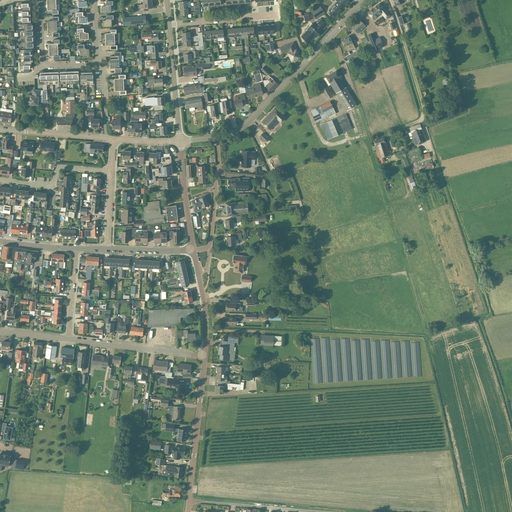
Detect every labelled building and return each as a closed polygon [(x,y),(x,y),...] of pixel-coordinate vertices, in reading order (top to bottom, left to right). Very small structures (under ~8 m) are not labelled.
[(75,0),(76,2),(75,2),(75,9),(79,9),(79,7),(87,7),(87,6),(88,6),(88,3),(87,3),(87,1),(84,1),(84,0),(75,0)] [(151,0),(143,0),(143,4),(138,5),(138,8),(144,8),(152,7),(151,0)] [(183,0),(184,1),(179,2),(180,8),(191,7),(190,1),(191,1),(191,0),(183,0)] [(338,0),(336,3),(343,8),(350,0),(338,0)] [(113,8),(113,1),(106,1),(106,5),(105,5),(105,6),(102,6),(102,9),(101,9),(101,12),(102,12),(102,13),(111,12),(111,8),(113,8)] [(343,8),(336,3),(329,11),(335,17),(343,8)] [(368,13),(374,19),(382,12),(387,18),(391,15),(381,3),(368,13)] [(59,4),(46,5),(46,8),(47,8),(47,11),(52,11),(52,14),(59,14),(59,10),(60,10),(59,4)] [(325,13),(319,5),(310,11),(316,19),(325,13)] [(191,7),(180,8),(181,15),(188,14),(188,11),(195,10),(194,7),(191,7)] [(310,21),(307,9),(295,12),(298,24),(310,21)] [(77,19),(76,20),(76,24),(79,24),(88,23),(88,22),(89,22),(89,19),(88,19),(88,17),(85,17),(85,16),(83,16),(83,12),(79,12),(76,12),(77,19)] [(114,22),(113,15),(107,16),(107,19),(105,19),(105,20),(102,21),(103,23),(102,23),(102,26),(103,26),(103,27),(112,27),(111,22),(114,22)] [(147,23),(146,15),(123,18),(124,26),(147,23)] [(405,15),(398,17),(400,24),(407,22),(405,15)] [(47,27),(57,27),(59,27),(59,17),(52,17),(52,21),(48,21),(48,24),(47,24),(47,27)] [(320,20),(319,19),(315,23),(314,22),(312,24),(311,23),(308,27),(309,27),(307,29),(309,31),(302,38),(308,44),(315,36),(316,37),(322,30),(326,24),(321,19),(320,20)] [(366,26),(359,19),(351,27),(358,34),(366,26)] [(57,27),(47,27),(47,31),(48,31),(48,33),(53,33),(53,37),(60,37),(59,30),(57,30),(57,27)] [(77,29),(77,35),(76,37),(76,40),(89,39),(89,38),(89,35),(88,36),(88,33),(86,33),(85,32),(84,32),(84,28),(77,29)] [(106,36),(105,36),(105,40),(120,39),(119,33),(117,33),(116,29),(110,30),(110,33),(105,34),(106,36)] [(367,35),(374,51),(384,47),(380,37),(375,39),(373,33),(367,35)] [(352,42),(349,36),(341,40),(347,52),(355,48),(352,42)] [(203,38),(182,40),(183,46),(191,46),(190,42),(198,41),(199,46),(196,46),(196,50),(204,49),(203,38)] [(120,39),(105,40),(105,43),(106,43),(106,46),(110,46),(111,50),(117,49),(117,46),(120,45),(120,39)] [(48,46),(48,50),(58,50),(62,49),(62,48),(62,46),(61,45),(60,45),(60,40),(53,40),(53,44),(49,44),(49,46),(48,46)] [(277,56),(288,52),(292,61),(293,62),(295,62),(296,61),(295,60),(300,57),(296,49),(294,42),(275,50),(277,56)] [(84,48),(84,45),(78,45),(78,51),(80,51),(80,56),(89,56),(89,55),(90,55),(90,52),(89,52),(89,49),(86,49),(86,48),(84,48)] [(159,49),(158,49),(158,45),(152,46),(152,45),(146,46),(147,49),(152,49),(153,53),(158,53),(158,52),(159,52),(159,49)] [(58,50),(48,50),(48,54),(49,54),(49,56),(54,56),(54,60),(61,60),(60,53),(58,53),(58,50)] [(199,57),(198,50),(192,51),(192,54),(184,55),(185,62),(192,62),(191,58),(199,57)] [(347,60),(345,61),(347,63),(349,62),(359,57),(358,54),(357,51),(346,57),(347,60)] [(109,59),(109,62),(122,62),(123,62),(123,56),(121,56),(121,52),(114,52),(114,56),(110,56),(110,59),(109,59)] [(162,65),(161,65),(161,61),(155,61),(155,60),(145,61),(146,67),(149,67),(149,66),(153,65),(153,69),(161,68),(162,67),(162,65)] [(224,60),(210,61),(205,62),(205,63),(196,64),(196,66),(184,68),(185,76),(197,75),(200,74),(200,70),(215,68),(215,65),(219,65),(219,63),(221,63),(221,62),(225,62),(224,60)] [(23,66),(20,66),(20,69),(23,69),(24,69),(24,71),(29,71),(29,69),(29,68),(31,68),(31,62),(25,62),(24,62),(23,62),(23,66)] [(122,62),(109,62),(110,66),(110,69),(115,68),(115,72),(122,72),(121,65),(123,65),(122,62)] [(270,73),(264,67),(261,70),(263,72),(267,76),(270,73)] [(260,73),(259,69),(256,70),(258,74),(254,75),(256,83),(262,81),(261,73),(260,73)] [(346,111),(357,105),(336,70),(326,77),(335,93),(336,93),(346,111)] [(46,73),(40,73),(40,79),(39,79),(39,85),(44,84),(44,85),(47,85),(46,73)] [(114,85),(127,84),(127,83),(126,81),(125,75),(119,75),(119,79),(114,79),(115,81),(114,81),(114,85)] [(154,76),(144,77),(144,83),(148,82),(154,82),(154,84),(154,86),(163,85),(162,79),(154,79),(154,76)] [(226,81),(225,76),(203,80),(203,85),(226,81)] [(270,77),(268,79),(263,80),(265,87),(265,86),(271,91),(278,84),(270,77)] [(127,86),(127,84),(114,85),(114,89),(115,89),(115,91),(119,91),(120,95),(126,95),(126,94),(128,94),(128,89),(126,89),(126,88),(126,87),(127,86)] [(184,90),(185,95),(201,92),(200,84),(184,86),(182,87),(183,89),(184,90)] [(263,94),(260,84),(253,86),(254,88),(246,91),(248,99),(263,94)] [(336,94),(330,85),(321,90),(327,100),(336,94)] [(32,96),(30,96),(30,104),(38,105),(38,96),(42,97),(42,101),(48,102),(47,91),(33,90),(32,96)] [(57,130),(73,130),(72,119),(73,118),(74,116),(75,114),(74,100),(74,93),(66,93),(66,104),(63,104),(62,110),(66,110),(66,119),(56,119),(57,130)] [(245,102),(244,94),(238,95),(238,99),(234,100),(236,107),(243,106),(242,103),(245,102)] [(152,102),(154,102),(158,101),(158,104),(154,105),(154,110),(163,109),(162,104),(165,104),(164,97),(157,97),(157,98),(154,98),(145,98),(145,104),(152,104),(152,102)] [(186,109),(189,108),(190,111),(195,110),(194,107),(202,106),(201,97),(185,100),(186,109)] [(218,102),(219,104),(219,105),(220,110),(220,113),(223,112),(224,114),(227,114),(228,114),(229,114),(230,113),(229,106),(231,105),(231,101),(229,101),(222,102),(218,102)] [(333,107),(330,101),(310,110),(316,123),(336,114),(334,109),(332,110),(331,108),(333,107)] [(219,105),(219,104),(216,104),(217,105),(207,106),(208,112),(211,111),(212,116),(213,116),(214,117),(215,116),(216,116),(219,115),(218,111),(220,110),(219,105)] [(267,116),(261,122),(270,130),(279,120),(281,122),(285,118),(274,108),(274,109),(268,115),(267,116)] [(135,118),(135,132),(141,132),(142,124),(138,124),(138,119),(146,119),(146,111),(134,111),(134,118),(135,118)] [(149,120),(150,124),(156,123),(164,122),(164,119),(166,119),(165,112),(159,113),(159,116),(155,116),(155,119),(149,120)] [(352,129),(346,114),(321,125),(327,140),(352,129)] [(88,115),(88,116),(88,121),(91,121),(91,127),(99,127),(99,124),(103,124),(102,119),(99,119),(95,119),(95,115),(94,115),(88,115)] [(112,129),(120,129),(120,116),(116,116),(116,120),(112,120),(112,129)] [(422,129),(420,124),(409,128),(416,145),(426,141),(422,129)] [(159,131),(155,131),(156,135),(161,135),(167,134),(168,134),(168,131),(167,131),(167,130),(169,130),(168,126),(166,126),(160,126),(159,126),(159,131)] [(269,138),(263,132),(258,137),(264,143),(269,138)] [(390,155),(384,137),(373,141),(379,158),(390,155)] [(11,139),(3,139),(2,149),(9,149),(9,152),(12,152),(13,146),(10,146),(11,139)] [(20,150),(25,151),(25,154),(32,155),(33,142),(21,141),(20,150)] [(54,143),(41,142),(41,150),(54,151),(54,143)] [(91,144),(85,144),(84,152),(90,153),(94,154),(94,152),(96,153),(96,152),(103,153),(103,145),(91,144)] [(124,167),(132,168),(133,159),(130,158),(130,151),(123,151),(122,159),(126,159),(126,162),(125,162),(124,167)] [(242,151),(242,159),(241,167),(243,167),(247,167),(247,166),(251,166),(251,160),(255,160),(255,152),(251,152),(251,151),(242,151)] [(161,152),(157,152),(157,154),(149,153),(149,161),(153,161),(153,165),(156,165),(156,159),(160,159),(161,152)] [(409,158),(415,177),(422,174),(416,155),(409,158)] [(412,189),(416,188),(407,159),(403,160),(412,189)] [(161,168),(159,168),(151,169),(152,172),(145,174),(145,180),(149,179),(152,179),(152,176),(172,174),(172,173),(174,173),(173,166),(172,166),(171,163),(162,164),(160,164),(161,168)] [(186,165),(187,177),(198,176),(198,182),(207,182),(206,166),(194,167),(194,165),(193,165),(186,165)] [(30,168),(22,168),(21,176),(29,177),(30,168)] [(134,169),(127,168),(127,172),(124,172),(123,183),(131,183),(131,175),(134,175),(134,169)] [(254,171),(253,175),(262,176),(262,172),(259,171),(259,168),(255,168),(254,171)] [(164,181),(164,178),(158,178),(159,185),(160,185),(161,189),(172,188),(171,180),(164,181)] [(228,188),(236,188),(236,191),(248,191),(248,178),(237,178),(237,179),(228,179),(228,182),(228,188)] [(30,203),(31,201),(31,195),(29,194),(29,191),(23,190),(22,199),(24,199),(24,202),(30,203)] [(31,195),(31,201),(33,201),(34,200),(40,200),(41,192),(35,192),(34,195),(31,195)] [(89,200),(92,201),(99,201),(99,195),(96,195),(96,193),(87,192),(87,195),(90,196),(89,200)] [(131,193),(123,192),(122,204),(131,204),(131,193)] [(209,205),(206,196),(191,201),(194,210),(209,205)] [(161,215),(159,201),(144,203),(145,206),(144,207),(143,225),(168,223),(168,221),(178,220),(176,205),(166,207),(166,209),(163,210),(163,214),(161,215)] [(248,214),(247,202),(226,203),(227,215),(248,214)] [(80,213),(80,214),(87,215),(87,212),(98,213),(99,207),(92,206),(91,210),(87,210),(87,209),(81,208),(80,213)] [(132,210),(124,209),(123,217),(122,217),(122,222),(132,223),(132,210)] [(232,220),(225,220),(226,228),(234,228),(233,223),(238,222),(238,220),(241,220),(241,216),(236,216),(236,219),(232,220)] [(35,235),(44,236),(45,228),(40,227),(40,218),(37,217),(37,225),(37,227),(38,227),(36,227),(35,235)] [(8,221),(7,228),(12,228),(11,233),(19,233),(20,225),(12,224),(12,222),(9,221),(8,221)] [(89,222),(87,223),(87,230),(88,230),(90,230),(98,230),(97,222),(89,222)] [(20,225),(19,233),(27,234),(29,223),(26,223),(26,226),(20,225)] [(53,229),(45,228),(44,236),(52,237),(53,229)] [(132,235),(132,228),(129,228),(128,232),(122,232),(122,242),(123,242),(124,243),(125,243),(126,243),(127,243),(127,242),(128,242),(129,235),(132,235)] [(132,228),(132,235),(136,235),(135,242),(136,242),(136,243),(137,243),(138,244),(138,243),(139,243),(141,243),(142,233),(136,232),(136,228),(132,228)] [(166,232),(160,233),(160,243),(162,243),(163,244),(164,244),(165,243),(166,243),(166,242),(166,236),(170,235),(169,228),(166,228),(166,232)] [(173,228),(169,228),(170,235),(170,238),(173,238),(173,242),(174,242),(174,243),(176,243),(177,243),(178,243),(179,243),(179,242),(180,242),(179,228),(173,228)] [(60,237),(68,238),(68,230),(60,229),(60,237)] [(147,236),(151,236),(151,229),(148,229),(147,230),(142,230),(142,233),(141,243),(143,243),(144,244),(145,244),(146,244),(147,243),(147,236)] [(151,229),(151,236),(154,236),(154,243),(155,243),(156,244),(157,244),(158,244),(159,243),(160,243),(160,233),(154,233),(154,229),(151,229)] [(76,230),(68,230),(68,238),(75,238),(76,230)] [(235,239),(242,239),(241,232),(233,233),(233,236),(226,237),(227,245),(236,245),(235,239)] [(13,247),(3,246),(2,258),(1,261),(11,262),(11,259),(13,247)] [(24,260),(25,254),(26,249),(16,248),(15,259),(17,259),(16,267),(17,267),(16,270),(20,271),(21,264),(24,264),(24,260)] [(25,264),(24,271),(27,272),(29,265),(31,265),(31,262),(34,263),(35,259),(36,259),(37,254),(29,253),(28,254),(25,254),(24,264),(25,264)] [(50,261),(50,265),(55,265),(55,268),(57,268),(58,254),(52,253),(51,261),(50,261)] [(244,257),(234,256),(233,264),(235,264),(234,271),(243,272),(244,257)] [(171,272),(175,271),(175,269),(185,267),(184,261),(176,262),(177,265),(174,266),(175,267),(171,268),(171,272)] [(177,277),(177,279),(178,281),(188,278),(187,272),(179,274),(180,277),(177,277)] [(181,296),(181,298),(192,296),(190,290),(183,291),(184,295),(181,295),(181,296)] [(242,307),(240,307),(240,303),(230,303),(230,304),(226,303),(226,311),(236,311),(236,312),(242,312),(242,307)] [(19,308),(11,307),(11,312),(8,311),(7,319),(14,320),(15,313),(18,314),(19,308)] [(180,317),(194,316),(194,308),(149,310),(147,326),(180,325),(180,317)] [(30,312),(22,311),(21,321),(29,322),(30,315),(29,315),(30,312)] [(49,315),(48,318),(51,319),(51,321),(53,321),(53,324),(60,324),(60,318),(51,317),(52,316),(49,315)] [(45,317),(41,316),(38,316),(37,324),(41,325),(41,323),(45,323),(45,317)] [(236,321),(240,321),(240,317),(232,316),(232,317),(226,317),(226,324),(235,325),(236,321)] [(117,318),(117,323),(119,324),(118,331),(118,332),(125,333),(126,328),(127,328),(128,324),(128,318),(125,318),(125,324),(124,324),(120,323),(121,319),(117,318)] [(116,320),(113,319),(112,323),(108,323),(107,331),(113,332),(114,324),(115,324),(116,320)] [(130,334),(137,335),(138,323),(139,323),(140,320),(137,320),(136,323),(135,323),(135,327),(131,326),(130,334)] [(188,333),(187,330),(184,330),(184,337),(187,337),(187,341),(196,340),(195,333),(188,333)] [(261,335),(260,343),(263,343),(263,345),(273,345),(273,342),(281,343),(282,336),(274,336),(274,335),(261,335)] [(219,346),(218,354),(221,354),(221,359),(229,360),(230,355),(226,354),(227,351),(233,352),(234,342),(238,343),(238,337),(228,336),(228,341),(227,347),(219,346)] [(11,342),(3,341),(2,346),(2,349),(10,350),(11,342)] [(43,343),(34,342),(32,356),(40,357),(42,349),(43,343)] [(57,347),(48,345),(46,357),(55,358),(57,347)] [(75,349),(62,347),(61,357),(63,357),(64,357),(73,358),(75,349)] [(16,362),(19,362),(18,369),(27,370),(28,364),(25,363),(26,351),(17,350),(16,362)] [(87,353),(78,352),(78,354),(78,356),(76,367),(85,368),(87,353)] [(108,357),(93,355),(92,365),(107,367),(108,357)] [(121,356),(113,355),(113,362),(116,363),(116,367),(119,367),(120,363),(121,356)] [(153,369),(157,370),(157,372),(165,373),(165,376),(172,377),(172,373),(170,372),(171,367),(167,366),(168,362),(154,361),(153,369)] [(191,365),(179,363),(177,372),(184,373),(183,374),(183,378),(193,378),(193,374),(190,374),(191,365)] [(217,366),(217,373),(227,373),(227,371),(225,371),(225,367),(228,367),(228,364),(221,364),(221,367),(217,366)] [(130,386),(133,386),(134,379),(128,379),(128,377),(131,377),(131,373),(132,373),(133,367),(125,366),(123,383),(130,384),(130,386)] [(146,381),(147,375),(148,369),(138,368),(137,374),(137,380),(146,381)] [(217,373),(216,379),(220,380),(220,382),(230,383),(230,381),(227,381),(227,380),(224,380),(225,376),(227,376),(227,373),(217,373)] [(159,377),(159,383),(170,384),(170,386),(175,386),(174,396),(175,396),(175,397),(178,397),(178,396),(182,397),(182,396),(184,396),(184,389),(183,389),(183,384),(178,384),(173,383),(174,379),(159,377)] [(230,383),(220,382),(220,385),(216,385),(215,392),(223,393),(224,389),(239,390),(240,384),(230,383)] [(181,407),(174,406),(170,406),(169,415),(173,416),(173,419),(180,420),(181,407)] [(3,423),(1,430),(5,431),(3,439),(10,440),(10,435),(11,436),(12,432),(11,432),(12,428),(6,427),(6,424),(3,423)] [(177,440),(186,441),(187,430),(179,429),(177,440)] [(172,446),(172,450),(171,450),(172,445),(166,445),(165,453),(171,453),(171,452),(173,452),(173,453),(174,453),(173,458),(179,459),(180,456),(184,456),(184,454),(185,448),(181,447),(178,447),(172,446)] [(3,454),(0,453),(0,465),(9,467),(11,456),(7,455),(4,454),(3,454)] [(25,461),(17,460),(15,468),(23,469),(25,461)] [(183,468),(167,466),(166,475),(182,478),(183,468)] [(181,486),(163,485),(162,497),(180,498),(181,486)]
